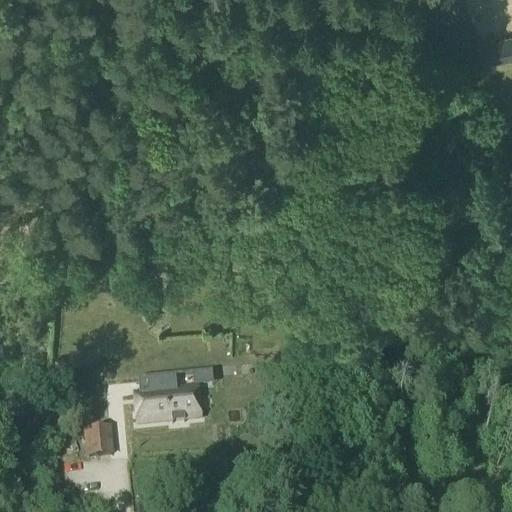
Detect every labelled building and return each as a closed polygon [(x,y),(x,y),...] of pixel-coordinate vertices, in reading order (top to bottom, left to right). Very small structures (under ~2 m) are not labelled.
[(479,46),(484,68),(511,60),(511,47),(510,39),(479,46)] [(64,362),(54,361),(53,382),(63,383),(64,362)] [(188,390),(134,396),(137,425),(191,420),(188,390)] [(110,429),(82,431),(85,460),(113,457),(110,429)] [(268,470),(267,462),(268,462),(268,453),(256,454),(256,462),(257,462),(257,470),(268,470)]
